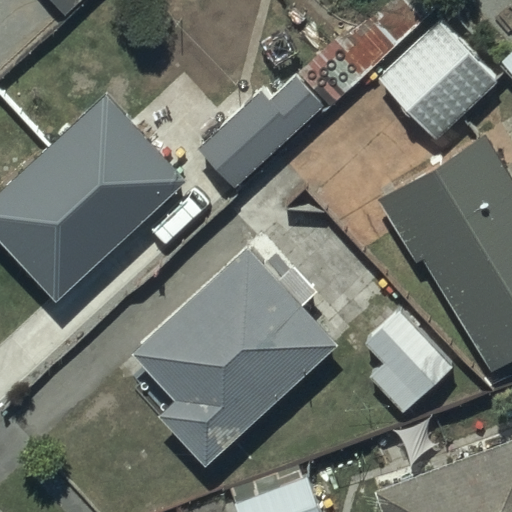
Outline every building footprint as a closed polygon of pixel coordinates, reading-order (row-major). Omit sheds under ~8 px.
[(437,128),(496,71),(440,13),(381,70),(437,128)] [(511,64),(511,43),(501,53),(511,64)] [(274,97),(260,83),(198,146),(242,190),(330,101),(299,71),(274,97)] [(187,167),(106,79),(0,176),(0,224),(57,286),(187,167)] [(511,346),(511,167),(483,120),(374,187),(415,253),(424,247),(492,359),(511,346)] [(340,340),(253,245),(139,350),(180,395),(165,410),(211,459),(340,340)] [(453,357),(400,297),(364,329),(385,352),(369,366),(402,403),(453,357)] [(511,511),(511,428),(378,478),(390,511),(511,511)] [(241,511),(323,511),(306,465),(234,492),(241,511)]
